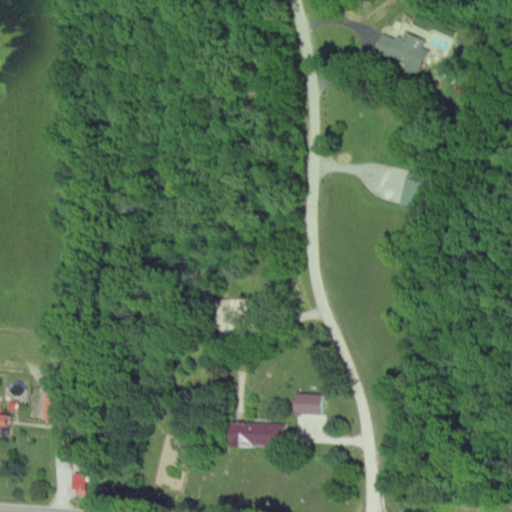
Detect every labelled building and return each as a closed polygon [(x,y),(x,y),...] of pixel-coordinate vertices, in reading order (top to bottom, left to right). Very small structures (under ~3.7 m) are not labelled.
[(423,40),(403,30),(398,40),(381,32),(372,51),(417,72),(428,50),(420,46),(423,40)] [(401,202),(422,206),(428,177),(407,172),(401,202)] [(64,421),(65,389),(44,388),(43,420),(64,421)] [(295,413),(322,415),(323,394),(296,393),(295,413)] [(0,426),(9,427),(9,414),(0,413),(0,426)] [(230,445),(283,447),(284,423),(231,421),(230,445)]
